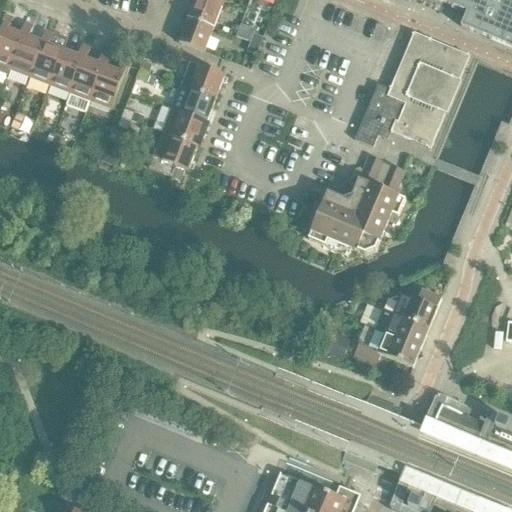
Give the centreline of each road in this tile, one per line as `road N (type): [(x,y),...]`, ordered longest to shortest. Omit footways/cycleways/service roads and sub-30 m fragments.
road 1 (residential): [(364,8),(299,175),(280,182),(240,166),(239,153),(298,0)]
road 2 (residential): [(176,0),(151,57),(13,0)]
